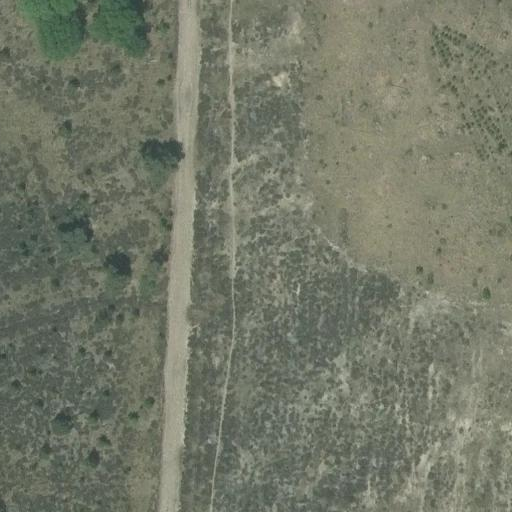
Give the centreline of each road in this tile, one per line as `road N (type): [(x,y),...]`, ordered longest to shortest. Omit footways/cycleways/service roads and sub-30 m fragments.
road 1 (track): [(184,0),(173,300)]
road 2 (track): [(160,511),(173,300)]
